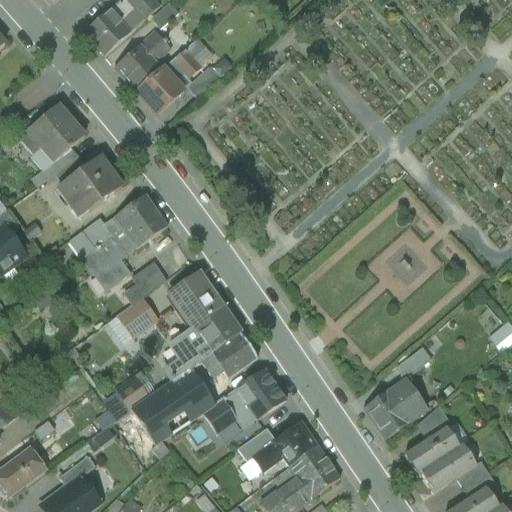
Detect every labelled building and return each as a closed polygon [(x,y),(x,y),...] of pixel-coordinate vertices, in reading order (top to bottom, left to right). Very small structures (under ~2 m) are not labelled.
[(159,11),(150,0),(133,0),(128,5),(144,24),(159,11)] [(128,5),(125,2),(110,15),(130,37),(144,24),(128,5)] [(169,7),(150,22),(160,33),(178,18),(169,7)] [(110,15),(83,38),(103,61),(130,37),(110,15)] [(154,35),(140,48),(156,66),(170,53),(154,35)] [(140,48),(113,72),(136,97),(162,73),(156,66),(140,48)] [(200,71),(185,53),(162,73),(170,82),(179,74),(187,83),(200,71)] [(209,72),(193,86),(186,92),(196,103),(219,83),(209,72)] [(162,73),(136,97),(156,120),(183,96),(170,82),(162,73)] [(57,110),(27,137),(40,153),(32,160),(30,161),(42,176),(53,167),(70,153),(83,141),(57,110)] [(32,160),(40,153),(26,137),(18,144),(32,160)] [(70,153),(53,167),(60,175),(78,161),(70,153)] [(60,175),(55,178),(62,187),(86,171),(78,161),(60,175)] [(62,187),(57,191),(72,212),(80,206),(88,216),(121,192),(99,161),(86,171),(62,187)] [(55,178),(60,175),(53,167),(42,176),(31,185),(36,192),(55,178)] [(104,229),(99,223),(81,237),(94,255),(137,223),(139,226),(155,214),(144,199),(104,229)] [(5,214),(0,217),(0,232),(2,231),(8,239),(18,232),(5,214)] [(94,255),(81,264),(105,296),(129,279),(119,264),(135,253),(136,254),(166,231),(155,214),(139,226),(137,223),(94,255)] [(0,232),(0,279),(24,262),(8,239),(2,231),(0,232)] [(81,237),(68,246),(81,264),(94,255),(81,237)] [(322,254),(292,280),(301,290),(331,264),(322,254)] [(153,267),(131,282),(136,290),(123,299),(131,310),(140,304),(165,286),(153,267)] [(198,277),(169,298),(193,332),(221,311),(198,277)] [(131,310),(116,321),(132,342),(156,325),(140,304),(131,310)] [(193,332),(168,349),(180,367),(184,365),(190,373),(240,338),(221,311),(193,332)] [(511,329),(508,325),(490,339),(499,351),(511,341),(511,329)] [(240,338),(190,373),(199,387),(220,372),(228,383),(257,363),(240,338)] [(421,353),(398,371),(407,382),(430,364),(421,353)] [(180,367),(166,377),(172,385),(190,373),(184,365),(180,367)] [(206,398),(228,383),(220,372),(199,387),(206,398)] [(199,387),(190,373),(172,385),(130,415),(154,450),(193,425),(193,424),(201,419),(214,410),(206,398),(199,387)] [(263,373),(233,394),(254,424),(255,426),(285,405),(263,373)] [(415,407),(401,386),(388,395),(402,416),(415,407)] [(126,390),(115,398),(125,411),(135,404),(126,390)] [(18,393),(4,403),(17,421),(31,411),(18,393)] [(221,405),(236,426),(241,433),(254,424),(233,394),(220,403),(221,405)] [(402,416),(388,395),(362,413),(383,444),(410,427),(402,416)] [(0,406),(0,433),(17,421),(4,403),(0,406)] [(214,410),(201,419),(216,440),(236,426),(221,405),(214,410)] [(415,407),(402,416),(410,427),(422,418),(415,407)] [(438,411),(415,430),(425,446),(445,433),(446,434),(451,430),(438,411)] [(107,415),(94,424),(101,435),(115,425),(107,415)] [(55,420),(32,437),(41,449),(64,431),(55,420)] [(274,444),(270,447),(282,463),(288,472),(317,451),(299,427),(274,444)] [(274,444),(266,433),(237,453),(245,465),(250,462),(270,447),(274,444)] [(425,446),(403,460),(416,480),(420,477),(458,452),(446,434),(445,433),(425,446)] [(282,463),(270,447),(250,462),(261,478),(282,463)] [(458,452),(420,477),(434,498),(455,484),(475,470),(462,450),(458,452)] [(288,472),(285,474),(293,484),(295,482),(311,504),(311,503),(340,482),(317,451),(288,472)] [(28,454),(0,474),(0,490),(9,503),(45,477),(28,454)] [(86,461),(58,482),(65,492),(79,482),(79,483),(94,471),(86,461)] [(475,470),(455,484),(461,493),(486,477),(480,467),(475,470)] [(486,477),(461,493),(468,504),(485,493),(486,493),(494,488),(486,477)] [(210,481),(202,488),(209,496),(217,489),(210,481)] [(65,492),(40,511),(92,511),(94,511),(84,498),(88,495),(79,483),(79,482),(65,492)] [(184,486),(189,492),(193,489),(188,482),(184,486)] [(293,484),(259,508),(261,511),(299,511),(311,504),(295,482),(293,484)] [(196,489),(190,494),(193,499),(199,494),(196,489)] [(468,504),(455,511),(498,511),(486,493),(485,493),(468,504)] [(214,511),(203,499),(195,505),(200,511),(214,511)]
